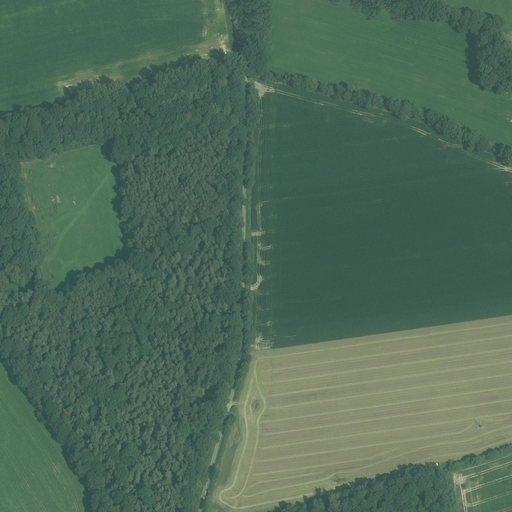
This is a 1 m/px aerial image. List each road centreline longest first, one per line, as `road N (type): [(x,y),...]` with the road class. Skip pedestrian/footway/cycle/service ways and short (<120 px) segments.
road 1 (unclassified): [(229,0),(243,101),(241,313),(198,511)]
road 2 (track): [(242,77),(0,138)]
